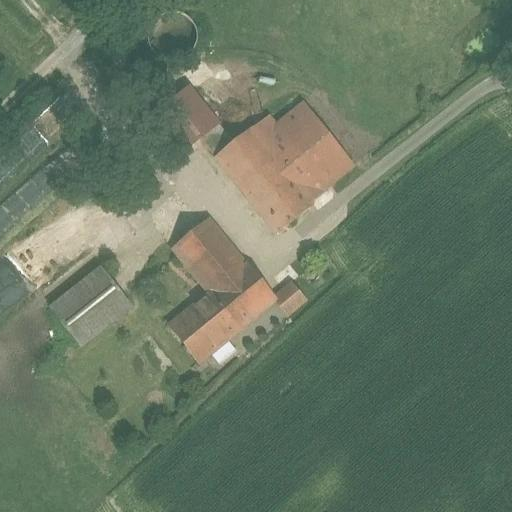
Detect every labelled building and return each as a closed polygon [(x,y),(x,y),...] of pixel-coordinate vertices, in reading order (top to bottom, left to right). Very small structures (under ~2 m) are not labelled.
[(174,53),(181,50),(189,44),(192,37),(193,29),(190,20),(185,15),(177,10),(166,10),(159,13),(152,20),(149,27),(150,36),(152,43),(159,50),(166,52),(174,53)] [(186,81),(166,98),(197,136),(213,155),(234,138),(186,81)] [(146,114),(177,152),(197,136),(166,98),(146,114)] [(234,138),(213,155),(277,232),(357,167),(301,100),(275,121),(267,111),(234,138)] [(18,215),(47,192),(37,180),(8,203),(18,215)] [(0,232),(18,216),(6,204),(0,210),(0,232)] [(205,288),(163,326),(199,364),(275,294),(203,217),(169,248),(205,288)] [(132,275),(146,263),(128,241),(114,252),(132,275)] [(16,281),(35,272),(27,257),(0,269),(0,284),(8,301),(22,294),(16,281)] [(45,305),(81,349),(135,304),(100,260),(45,305)] [(294,284),(276,303),(291,318),(310,300),(294,284)]
